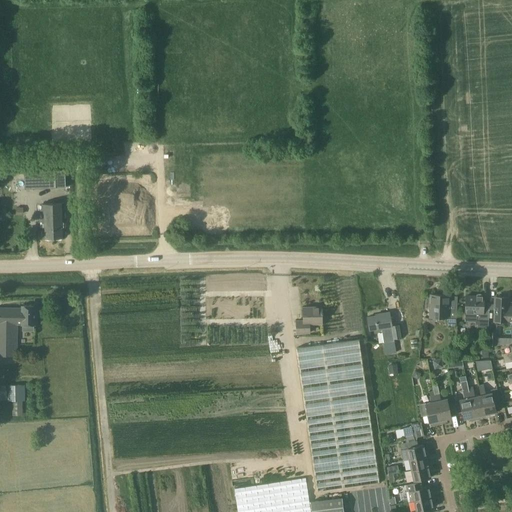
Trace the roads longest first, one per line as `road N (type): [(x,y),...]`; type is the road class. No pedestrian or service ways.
road 1 (tertiary): [(511,269),(269,258),(0,267)]
road 2 (residential): [(452,508),(439,452),(444,438),(511,423)]
